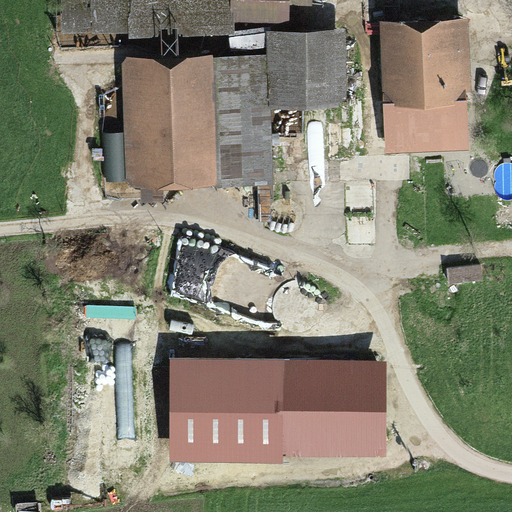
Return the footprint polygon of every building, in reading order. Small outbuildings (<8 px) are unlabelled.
[(283,0),(66,0),(68,40),(231,36),(230,19),(284,18),(283,0)] [(484,2),(393,2),(394,146),(485,145),(484,2)] [(265,166),(369,166),(366,101),(347,101),(345,37),(264,39),(265,72),(213,73),(213,56),(119,58),(122,190),(216,188),(216,178),(265,177),(265,166)] [(414,215),(395,215),(395,238),(414,238),(414,215)] [(412,293),(414,316),(497,308),(495,285),(476,287),(475,272),(450,274),(451,289),(412,293)] [(396,344),(184,344),(184,447),(396,446),(396,344)]
